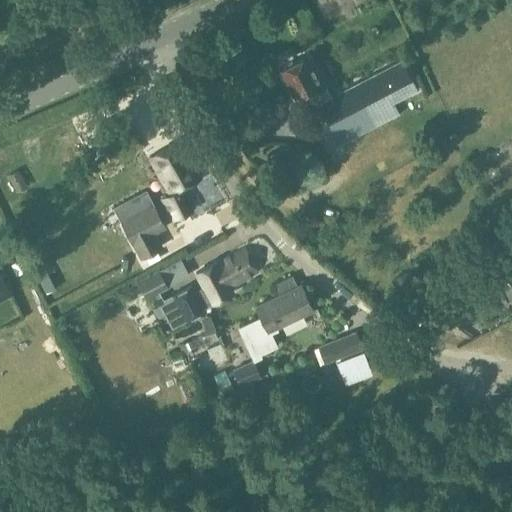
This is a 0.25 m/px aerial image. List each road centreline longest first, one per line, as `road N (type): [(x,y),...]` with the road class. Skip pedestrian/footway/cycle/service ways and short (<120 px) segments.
road 1 (track): [(436,359),(413,350),(278,240),(205,144),(153,44)]
road 2 (tertiary): [(0,113),(241,0)]
road 3 (track): [(364,511),(480,449)]
